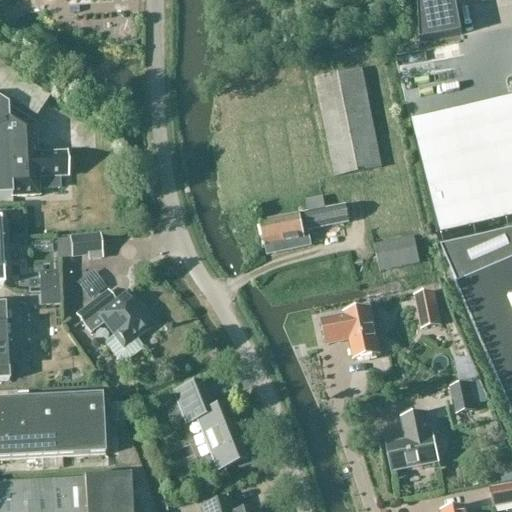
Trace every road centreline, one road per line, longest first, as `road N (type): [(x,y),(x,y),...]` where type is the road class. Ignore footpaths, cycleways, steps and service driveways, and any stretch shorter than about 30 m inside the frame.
road 1 (residential): [(304,511),(257,377),(175,219),(159,132),(155,0)]
road 2 (residential): [(372,511),(336,404),(329,356)]
